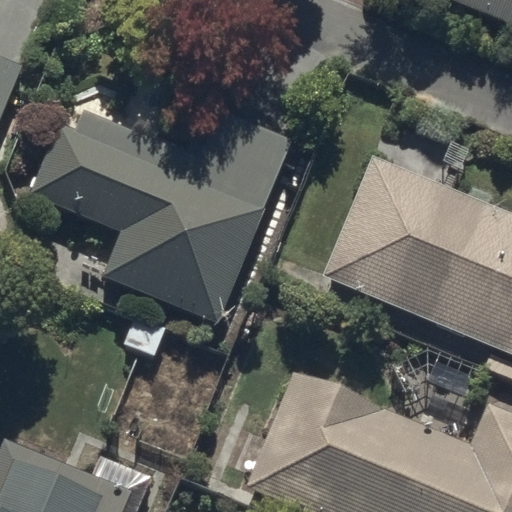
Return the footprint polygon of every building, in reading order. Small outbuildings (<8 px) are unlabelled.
[(511,0),(431,0),(427,9),(511,46),(511,0)] [(0,138),(21,86),(0,77),(0,138)] [(219,343),(291,157),(213,127),(194,175),(69,126),(33,218),(118,252),(100,296),(219,343)] [(511,235),(371,174),(322,293),(511,375),(511,235)] [(291,389),(243,507),(255,511),(511,511),(511,436),(484,425),(469,462),(291,389)] [(0,511),(144,511),(152,494),(102,476),(94,499),(0,463),(0,511)]
